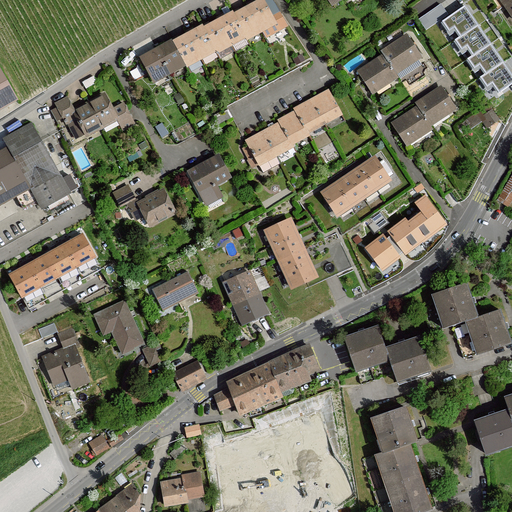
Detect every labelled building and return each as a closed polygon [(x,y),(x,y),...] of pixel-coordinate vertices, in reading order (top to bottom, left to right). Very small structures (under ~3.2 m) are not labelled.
[(259,0),(231,14),(245,42),(275,27),(262,0),(259,0)] [(511,0),(503,0),(511,12),(511,0)] [(442,5),(419,20),(426,30),(448,15),(442,5)] [(511,83),(511,74),(465,6),(442,22),(448,31),(454,27),(460,36),(454,40),(462,50),(467,47),(473,55),(468,59),(474,68),(479,65),(486,74),(480,78),(487,87),(493,83),(499,92),(511,83)] [(244,41),(230,13),(202,27),(216,54),(244,41)] [(201,27),(170,42),(184,70),(214,55),(201,27)] [(400,76),(424,60),(408,36),(384,52),(400,76)] [(137,58),(151,84),(183,68),(169,41),(137,58)] [(385,56),(360,73),(375,96),(400,79),(385,56)] [(424,63),(410,76),(414,81),(428,68),(424,63)] [(0,112),(20,101),(2,68),(0,69),(0,112)] [(433,128),(459,111),(443,87),(417,103),(433,128)] [(330,91),(296,110),(310,136),(344,117),(330,91)] [(126,131),(138,125),(127,104),(116,109),(108,94),(77,110),(70,98),(58,104),(60,108),(54,111),(59,122),(66,119),(69,125),(71,124),(79,139),(87,134),(89,137),(120,121),(126,131)] [(418,107),(394,123),(410,147),(434,131),(418,107)] [(492,109),(484,115),(481,111),(465,121),(471,129),(483,121),(488,128),(500,120),(492,109)] [(296,112),(280,121),(294,147),(311,138),(296,112)] [(0,208),(33,189),(45,210),(71,196),(75,202),(90,194),(86,187),(73,194),(34,124),(6,139),(11,147),(0,153),(0,208)] [(281,124),(248,142),(263,167),(295,149),(281,124)] [(223,154),(190,171),(208,207),(227,197),(221,186),(235,179),(223,154)] [(375,156),(319,193),(336,217),(391,181),(375,156)] [(511,179),(500,199),(511,205),(511,179)] [(415,196),(426,188),(423,183),(411,191),(415,196)] [(131,186),(116,194),(123,208),(138,200),(131,186)] [(179,214),(167,190),(162,193),(161,191),(149,198),(150,199),(143,202),(142,199),(130,206),(138,221),(147,217),(153,228),(179,214)] [(405,219),(388,232),(405,254),(446,224),(425,196),(416,203),(422,211),(407,222),(405,219)] [(292,217),(265,230),(292,288),(319,275),(292,217)] [(89,234),(12,270),(24,296),(101,260),(89,234)] [(381,258),(372,246),(361,254),(370,266),(381,258)] [(244,325),(269,314),(251,271),(225,282),(244,325)] [(166,311),(201,293),(191,273),(156,291),(166,311)] [(466,359),(511,343),(511,342),(501,310),(479,317),(468,285),(422,300),(433,332),(455,325),(466,359)] [(127,302),(97,316),(107,336),(115,332),(126,356),(147,345),(127,302)] [(379,326),(347,337),(364,385),(396,374),(386,345),(379,326)] [(75,389),(91,383),(76,344),(80,343),(75,329),(61,335),(67,349),(45,358),(57,386),(72,380),(75,389)] [(396,374),(398,380),(432,369),(420,334),(386,345),(396,374)] [(160,344),(146,351),(153,367),(168,360),(160,344)] [(232,389),(216,395),(222,410),(237,404),(240,412),(283,395),(281,391),(314,379),(311,374),(320,370),(310,344),(270,363),(229,382),(232,389)] [(198,362),(174,374),(183,391),(207,378),(198,362)] [(508,409),(474,420),(486,456),(511,447),(511,394),(504,397),(508,409)] [(408,404),(372,417),(384,452),(412,443),(420,440),(408,404)] [(202,423),(188,426),(190,436),(204,433),(202,423)] [(119,434),(108,441),(112,447),(123,440),(119,434)] [(102,436),(89,444),(97,455),(109,447),(102,436)] [(377,455),(396,511),(423,511),(434,509),(412,443),(384,452),(377,455)] [(205,496),(201,472),(184,475),(185,479),(163,482),(166,505),(188,501),(188,498),(205,496)] [(140,495),(134,484),(98,511),(78,511),(77,511),(139,511),(140,511),(139,509),(140,495)]
